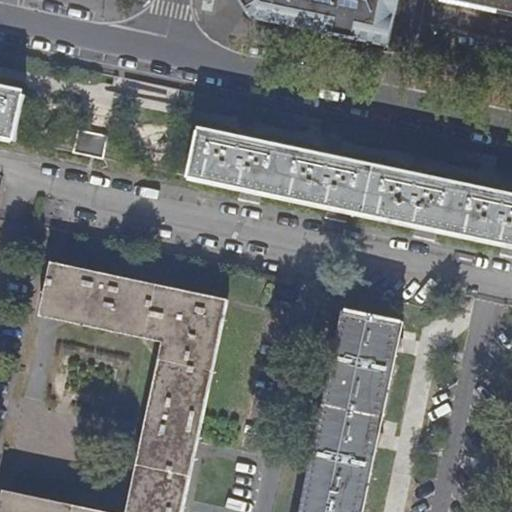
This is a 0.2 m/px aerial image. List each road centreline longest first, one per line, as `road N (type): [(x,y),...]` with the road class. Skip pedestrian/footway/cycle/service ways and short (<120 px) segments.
road 1 (residential): [(511,124),(166,52)]
road 2 (residential): [(321,246),(20,167)]
road 3 (residential): [(321,246),(265,511)]
road 4 (residential): [(511,284),(321,246)]
road 5 (residential): [(166,52),(0,17)]
